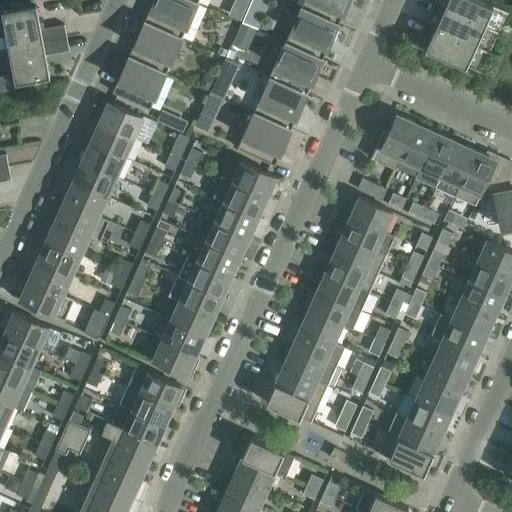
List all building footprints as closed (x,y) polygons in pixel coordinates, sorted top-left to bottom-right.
[(153,0),(144,21),(181,38),(197,3),(191,0),(153,0)] [(348,0),(303,0),(300,7),(338,24),(348,0)] [(508,12),(480,0),(447,0),(444,8),(498,33),(508,12)] [(234,2),(229,14),(241,19),(246,7),(234,2)] [(36,5),(2,12),(8,48),(66,37),(64,24),(40,28),(36,5)] [(338,24),(300,7),(285,42),(322,59),(338,24)] [(435,28),(490,52),(498,33),(444,8),(435,28)] [(247,9),(242,22),(258,28),(263,16),(247,9)] [(128,56),(165,73),(181,38),(144,21),(128,56)] [(242,23),(237,34),(252,40),(257,29),(242,23)] [(425,48),(480,73),(490,52),(435,28),(425,48)] [(45,54),(69,50),(66,37),(8,48),(15,84),(50,77),(45,54)] [(322,59),(285,42),(269,77),(306,94),(322,59)] [(112,91),(149,108),(165,73),(128,56),(112,91)] [(220,72),(218,76),(228,80),(236,62),(226,58),(220,72)] [(204,73),(198,86),(209,91),(216,78),(204,73)] [(306,94),(269,77),(253,112),(291,129),(306,94)] [(211,93),(204,107),(217,113),(224,99),(211,93)] [(143,116),(108,101),(99,121),(134,136),(143,116)] [(162,111),(157,120),(169,125),(173,116),(162,111)] [(237,148),(275,164),(291,129),(253,112),(237,148)] [(396,168),(401,157),(416,123),(396,114),(388,132),(383,130),(371,157),(396,168)] [(134,136),(99,121),(90,141),(125,156),(134,136)] [(420,166),(436,132),(416,123),(401,157),(420,166)] [(420,166),(416,177),(435,186),(440,175),(456,141),(436,132),(420,166)] [(125,156),(90,141),(81,160),(116,176),(125,156)] [(186,145),(178,141),(172,154),(180,158),(186,145)] [(455,195),(475,150),(456,141),(440,175),(435,186),(455,195)] [(200,151),(192,147),(186,160),(195,164),(200,151)] [(475,204),(483,186),(482,186),(497,155),(488,151),(486,154),(475,150),(455,195),(475,204)] [(0,167),(8,166),(6,153),(0,154),(0,167)] [(166,167),(175,171),(180,158),(172,154),(166,167)] [(511,162),(497,155),(482,186),(483,186),(494,191),(501,227),(511,225),(511,162)] [(116,176),(81,160),(73,180),(107,195),(116,176)] [(180,173),(189,177),(195,164),(186,160),(180,173)] [(242,160),(233,180),(232,181),(267,196),(276,176),(242,160)] [(0,180),(11,179),(8,166),(0,167),(0,180)] [(212,196),(223,201),(224,201),(258,216),(267,196),(232,181),(233,180),(222,175),(212,196)] [(382,199),(387,188),(362,177),(357,188),(382,199)] [(107,195),(73,180),(64,200),(98,215),(98,214),(107,195)] [(168,184),(160,181),(154,193),(163,197),(168,184)] [(183,191),(174,187),(168,200),(177,204),(183,191)] [(148,206),(157,210),(163,197),(154,193),(148,206)] [(392,194),(388,203),(401,208),(405,200),(392,194)] [(392,211),(359,196),(350,215),(383,230),(392,211)] [(109,219),(98,214),(98,215),(64,200),(55,219),(89,235),(89,236),(100,240),(109,219)] [(162,213),(171,216),(177,204),(168,200),(162,213)] [(215,220),(249,236),(258,216),(224,201),(223,201),(215,220)] [(412,203),(408,211),(421,217),(425,209),(412,203)] [(434,223),(438,214),(425,209),(421,217),(434,223)] [(450,222),(463,228),(467,220),(454,214),(450,222)] [(394,235),(383,230),(350,215),(342,234),(386,253),(394,235)] [(89,235),(55,219),(46,239),(80,255),(89,236),(89,235)] [(151,224),(142,220),(136,233),(145,237),(151,224)] [(206,240),(240,255),(249,236),(215,220),(206,240)] [(165,230),(156,226),(150,239),(159,243),(165,230)] [(443,228),(437,241),(446,245),(452,232),(443,228)] [(424,232),(418,245),(427,249),(432,236),(424,232)] [(130,246),(139,250),(145,237),(136,233),(130,246)] [(386,253),(342,234),(334,252),(378,272),(386,253)] [(80,255),(46,239),(37,259),(71,274),(80,255)] [(145,252),(153,256),(159,243),(150,239),(145,252)] [(511,250),(487,239),(478,259),(511,274),(511,250)] [(197,260),(231,275),(240,255),(206,240),(197,260)] [(443,252),(434,248),(428,261),(437,265),(443,252)] [(424,255),(415,251),(409,264),(418,268),(424,255)] [(378,272),(334,252),(325,271),(369,291),(378,272)] [(179,275),(223,295),(231,275),(197,260),(188,256),(179,275)] [(71,274),(37,259),(28,279),(63,294),(63,293),(71,274)] [(133,263),(124,259),(119,272),(127,276),(133,263)] [(469,279),(503,294),(511,275),(511,274),(478,259),(469,279)] [(422,274),(431,277),(437,265),(428,261),(422,274)] [(404,277),(412,281),(418,268),(409,264),(404,277)] [(106,266),(100,279),(111,284),(116,271),(106,266)] [(147,270),(139,266),(133,279),(141,282),(147,270)] [(369,291),(325,271),(317,289),(361,309),(369,291)] [(113,285),(121,289),(127,276),(119,272),(113,285)] [(422,274),(419,280),(436,288),(439,281),(431,277),(422,274)] [(169,294),(179,299),(214,314),(223,295),(179,275),(178,275),(169,294)] [(74,298),(63,293),(63,294),(28,279),(19,299),(64,319),(74,298)] [(127,291),(136,295),(141,282),(133,279),(127,291)] [(460,299),(495,314),(503,294),(469,279),(460,299)] [(425,291),(416,287),(410,300),(419,304),(425,291)] [(407,292),(398,288),(393,301),(401,305),(407,292)] [(361,309),(317,289),(309,308),(342,323),(353,328),(361,309)] [(115,303),(107,299),(101,312),(110,315),(115,303)] [(170,319),(205,334),(214,314),(179,299),(170,319)] [(451,318),(486,334),(495,314),(460,299),(452,318),(451,318)] [(404,313),(413,317),(419,304),(410,300),(404,313)] [(387,315),(395,318),(401,305),(393,301),(387,315)] [(129,309),(121,305),(115,318),(124,322),(129,309)] [(333,342),(342,323),(309,308),(300,327),(333,342)] [(94,309),(84,331),(95,337),(101,335),(104,328),(110,315),(101,312),(94,309)] [(48,326),(14,311),(5,331),(39,347),(48,326)] [(452,318),(441,313),(431,334),(442,339),(442,338),(477,354),(486,334),(451,318),(452,318)] [(109,331),(118,335),(124,322),(115,318),(109,331)] [(162,338),(196,354),(205,334),(170,319),(162,338)] [(390,330),(382,326),(376,339),(385,342),(390,330)] [(333,342),(300,327),(292,345),(325,360),(336,365),(344,346),(333,342)] [(407,331),(398,327),(393,339),(401,343),(407,331)] [(39,347),(5,331),(0,341),(0,352),(30,366),(39,347)] [(190,376),(196,363),(193,361),(196,354),(162,338),(152,359),(190,376)] [(433,358),(468,373),(477,354),(442,338),(442,339),(433,358)] [(370,352),(379,356),(385,342),(376,339),(370,352)] [(387,353),(395,357),(401,343),(393,339),(387,353)] [(325,360),(292,345),(284,364),(316,379),(317,378),(325,360)] [(92,355),(83,351),(77,364),(86,368),(92,355)] [(39,370),(30,366),(0,352),(0,376),(30,390),(39,370)] [(106,360),(98,356),(92,369),(101,373),(106,360)] [(425,377),(459,393),(468,373),(433,358),(425,377)] [(374,367),(365,363),(359,376),(368,380),(374,367)] [(71,377),(80,381),(86,368),(77,364),(71,377)] [(328,383),(317,378),(316,379),(284,364),(275,383),(319,402),(328,383)] [(389,370),(381,366),(375,379),(384,383),(389,370)] [(179,400),(185,387),(139,367),(130,386),(173,405),(176,398),(179,400)] [(86,382),(95,386),(101,373),(92,369),(86,382)] [(30,390),(0,376),(0,400),(12,406),(22,410),(30,390)] [(353,389),(362,393),(368,380),(359,376),(353,389)] [(416,397),(450,413),(459,393),(425,377),(416,397)] [(369,392),(378,396),(384,383),(375,379),(369,392)] [(266,402),(310,422),(319,402),(275,383),(266,402)] [(121,405),(165,424),(173,405),(130,386),(121,405)] [(74,395),(65,391),(60,403),(68,407),(74,395)] [(396,412),(441,432),(450,413),(416,397),(405,392),(396,412)] [(75,407),(84,411),(90,397),(81,393),(75,407)] [(12,406),(0,400),(0,423),(4,425),(12,406)] [(357,404),(348,400),(342,413),(351,417),(357,404)] [(54,416),(62,420),(68,407),(60,403),(54,416)] [(113,423),(156,443),(165,424),(121,405),(113,423)] [(372,410),(363,406),(357,419),(366,423),(372,410)] [(387,432),(432,452),(441,432),(396,412),(387,432)] [(337,426),(345,430),(351,417),(342,413),(337,426)] [(351,431),(360,435),(366,423),(357,419),(351,431)] [(59,442),(79,451),(89,429),(69,420),(59,442)] [(85,511),(125,511),(156,443),(113,423),(108,421),(103,433),(118,440),(85,511)] [(56,434),(48,430),(42,443),(51,447),(56,434)] [(378,452),(423,472),(432,452),(387,432),(378,452)] [(294,456),(251,436),(242,456),(275,470),(286,475),(294,456)] [(36,456),(45,460),(51,447),(42,443),(36,456)] [(346,453),(334,446),(329,456),(340,462),(346,453)] [(0,471),(9,452),(0,447),(0,471)] [(40,511),(67,452),(58,448),(29,511),(40,511)] [(275,470),(242,456),(234,474),(266,489),(275,470)] [(39,473),(30,469),(24,482),(33,486),(39,473)] [(226,493),(258,507),(266,489),(234,474),(226,493)] [(322,480),(311,475),(306,484),(318,490),(322,480)] [(18,495),(27,499),(33,486),(24,482),(18,495)] [(340,488),(328,483),(324,492),(335,497),(340,488)] [(302,494),(314,500),(318,490),(306,484),(302,494)] [(405,511),(408,507),(365,487),(356,507),(366,511),(367,511),(368,511),(405,511)] [(319,502),(331,508),(335,497),(324,492),(319,502)] [(217,511),(218,511),(255,511),(258,507),(226,493),(217,511)]
